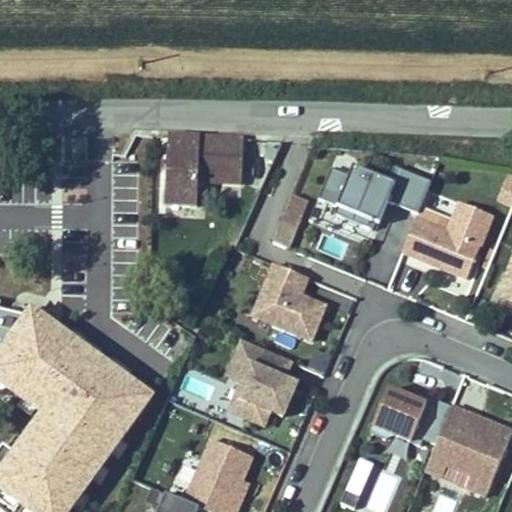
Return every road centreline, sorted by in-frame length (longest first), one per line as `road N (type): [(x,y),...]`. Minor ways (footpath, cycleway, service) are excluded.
road 1 (tertiary): [(0,115),(202,100),(511,118)]
road 2 (residential): [(302,511),(383,305),(511,357)]
